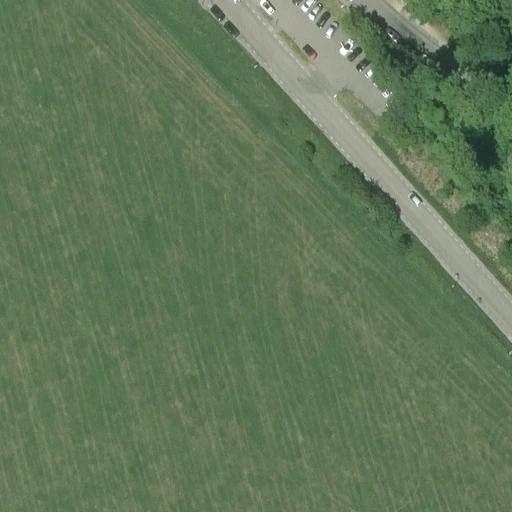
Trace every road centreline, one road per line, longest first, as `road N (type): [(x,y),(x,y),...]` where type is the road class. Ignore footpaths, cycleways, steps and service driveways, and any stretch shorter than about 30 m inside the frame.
road 1 (tertiary): [(511,320),(226,0)]
road 2 (tertiary): [(361,0),(511,114)]
